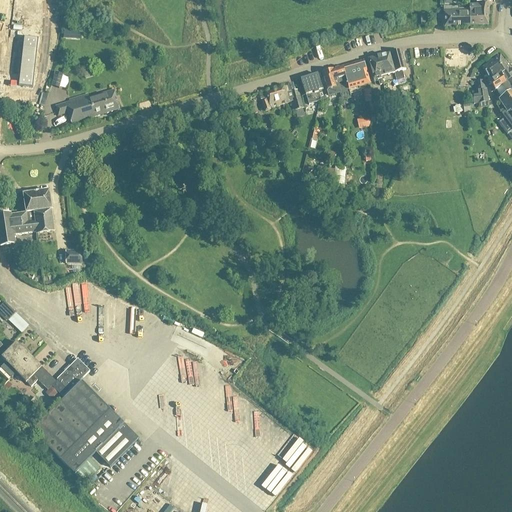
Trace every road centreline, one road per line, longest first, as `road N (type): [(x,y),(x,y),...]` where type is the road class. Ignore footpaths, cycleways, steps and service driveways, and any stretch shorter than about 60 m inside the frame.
road 1 (residential): [(508,34),(401,42),(68,142),(0,151)]
road 2 (unclassified): [(320,511),(456,340),(511,254)]
road 3 (unknown): [(101,363),(119,347),(137,345),(258,449),(263,478),(246,504)]
